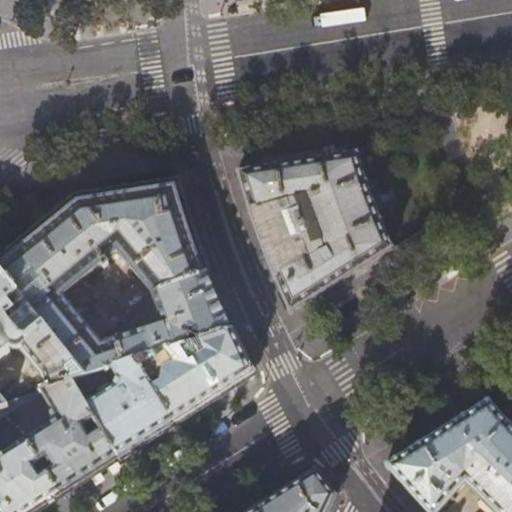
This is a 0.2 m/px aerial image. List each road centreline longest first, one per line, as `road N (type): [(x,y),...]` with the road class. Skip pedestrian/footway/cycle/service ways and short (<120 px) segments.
road 1 (residential): [(180,66),(187,124),(220,241),(305,410)]
road 2 (secondary): [(180,66),(511,10)]
road 3 (secondary): [(305,410),(511,279)]
road 4 (secondary): [(144,511),(305,410)]
